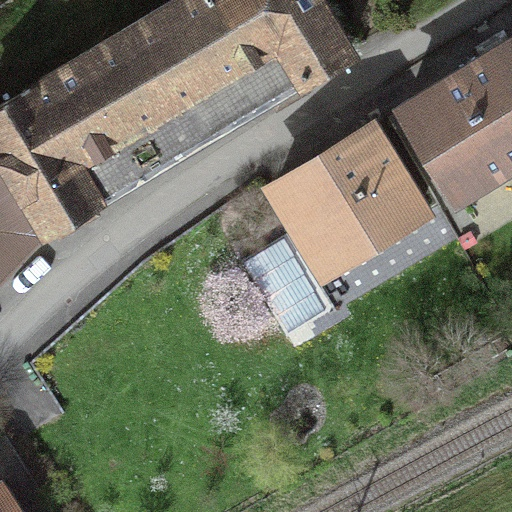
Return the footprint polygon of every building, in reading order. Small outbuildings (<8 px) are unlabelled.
[(0,280),(46,233),(274,97),(215,0),(175,0),(0,104),(0,280)] [(215,0),(274,97),(350,52),(317,0),(215,0)] [(511,43),(405,108),(457,194),(511,160),(511,43)] [(360,232),(365,241),(419,209),(369,126),(275,184),(319,257),(360,232)] [(0,511),(20,511),(0,480),(0,511)]
